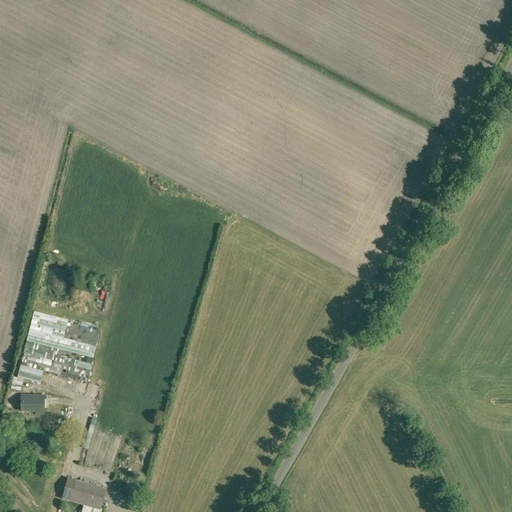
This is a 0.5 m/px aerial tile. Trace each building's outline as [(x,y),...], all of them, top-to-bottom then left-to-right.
[(101,329),(35,312),(21,365),(87,382),(101,329)] [(26,376),(37,378),(38,373),(22,370),(21,376),(17,375),(15,386),(24,388),(26,376)] [(44,396),(21,396),(21,411),(36,412),(35,414),(43,414),(44,396)] [(0,440),(0,448),(8,450),(10,442),(0,440)] [(84,505),(81,511),(101,511),(102,510),(100,510),(106,490),(68,479),(62,499),(84,505)]
